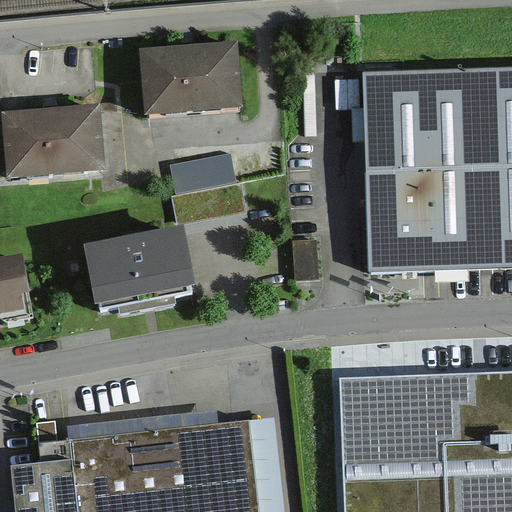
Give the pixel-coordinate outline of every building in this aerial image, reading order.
[(245,50),(146,59),(153,120),(251,110),(245,50)] [(511,75),(362,81),(369,270),(511,265),(511,75)] [(102,110),(6,119),(12,181),(108,171),(102,110)] [(188,237),(93,255),(105,319),(201,300),(188,237)] [(320,243),(297,246),(301,280),(324,277),(320,243)] [(29,257),(0,263),(0,319),(33,312),(30,298),(37,297),(29,257)] [(511,511),(511,376),(345,383),(349,511),(511,511)] [(46,470),(22,473),(25,511),(265,511),(256,422),(43,445),(46,470)]
